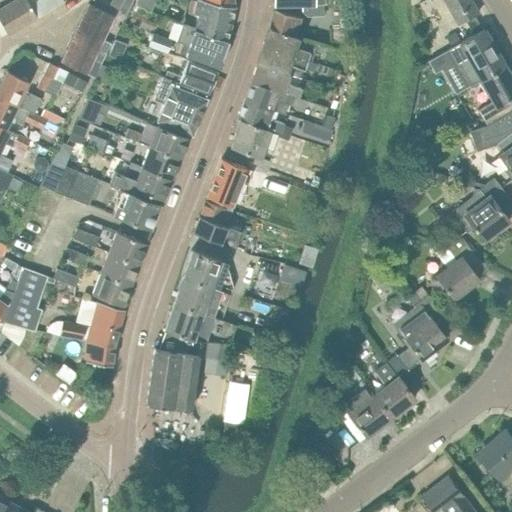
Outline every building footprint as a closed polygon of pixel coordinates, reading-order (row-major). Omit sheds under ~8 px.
[(0,21),(7,34),(65,0),(14,0),(0,8),(0,21)] [(125,11),(129,0),(112,0),(110,4),(125,11)] [(149,11),(153,0),(136,0),(135,5),(149,11)] [(227,39),(234,6),(232,6),(201,0),(196,0),(193,14),(197,15),(193,27),(211,33),(227,39)] [(273,0),(274,3),(289,3),(289,7),(298,10),(323,10),(323,0),(273,0)] [(482,29),(474,15),(478,13),(470,0),(443,0),(459,25),(466,21),(473,35),(482,29)] [(114,16),(105,11),(88,3),(76,27),(102,40),(114,16)] [(296,36),(302,19),(274,9),(268,28),(296,36)] [(219,67),(222,57),(228,41),(227,40),(227,39),(211,33),(193,27),(182,23),(176,41),(182,43),(179,52),(200,60),(219,67)] [(76,27),(60,61),(79,70),(86,73),(95,78),(106,54),(111,44),(102,40),(76,27)] [(310,61),(317,43),(296,36),(268,28),(262,46),(298,57),(307,60),(310,61)] [(488,40),(482,30),(482,29),(473,35),(460,42),(452,47),(449,48),(471,84),(480,79),(480,78),(493,71),(504,64),(489,39),(488,40)] [(167,53),(172,41),(153,33),(148,46),(167,53)] [(120,60),(126,44),(115,40),(109,55),(120,60)] [(300,78),(303,69),(307,60),(298,57),(262,46),(256,65),(300,78)] [(209,94),(217,71),(199,64),(183,57),(180,66),(184,67),(181,75),(167,70),(165,77),(178,82),(193,87),(209,94)] [(56,97),(62,84),(61,83),(65,76),(57,72),(59,67),(48,62),(36,87),(56,97)] [(485,125),(511,109),(511,104),(508,98),(511,96),(511,78),(504,64),(493,71),(480,78),(480,79),(493,101),(477,110),(485,125)] [(297,97),(300,88),(297,87),(300,78),(256,65),(250,83),(293,96),(297,97)] [(6,70),(0,83),(0,95),(34,113),(41,97),(24,89),(28,80),(25,78),(6,70)] [(164,77),(163,77),(154,99),(164,103),(157,120),(174,127),(192,135),(207,98),(191,92),(193,87),(178,82),(165,77),(164,77)] [(357,95),(358,79),(345,79),(344,95),(357,95)] [(291,105),(293,96),(250,83),(243,100),(284,113),(287,104),(291,105)] [(92,110),(108,113),(111,94),(95,91),(92,110)] [(0,95),(0,125),(8,129),(9,129),(13,120),(21,124),(23,119),(36,125),(37,128),(41,130),(46,119),(39,116),(34,113),(0,95)] [(280,132),(284,124),(287,114),(284,113),(243,100),(236,117),(239,118),(269,128),(278,132),(278,131),(280,132)] [(39,116),(46,119),(55,124),(64,120),(64,119),(43,108),(39,116)] [(334,121),(335,111),(330,109),(328,115),(325,115),(322,127),(331,129),(334,121)] [(511,109),(485,125),(469,131),(477,150),(497,143),(503,152),(500,154),(501,155),(497,159),(505,170),(509,167),(511,170),(511,109)] [(230,146),(259,156),(269,128),(239,118),(230,146)] [(81,143),(87,129),(76,124),(70,138),(81,143)] [(179,157),(187,137),(188,137),(169,129),(158,124),(150,145),(179,157)] [(8,129),(0,125),(0,167),(7,171),(13,160),(0,153),(0,146),(2,142),(12,146),(13,144),(25,150),(30,139),(9,129),(8,129)] [(101,126),(99,136),(118,140),(121,130),(101,126)] [(329,143),(333,130),(331,129),(322,127),(321,126),(317,138),(329,143)] [(138,141),(141,133),(128,128),(125,136),(138,141)] [(65,165),(73,146),(62,141),(52,161),(40,185),(55,191),(65,166),(65,165)] [(171,178),(179,157),(150,145),(142,165),(141,166),(171,178)] [(231,205),(238,186),(246,167),(221,158),(206,195),(231,205)] [(171,178),(141,166),(142,165),(131,161),(126,174),(115,170),(110,184),(122,189),(122,188),(152,200),(153,197),(162,201),(171,178)] [(77,169),(65,165),(65,166),(55,191),(66,195),(77,169)] [(7,171),(0,167),(0,200),(7,186),(17,192),(23,182),(11,176),(12,175),(7,172),(7,171)] [(77,169),(66,195),(72,198),(82,172),(77,169)] [(82,172),(72,198),(78,200),(88,174),(82,172)] [(89,204),(99,178),(88,174),(78,200),(89,204)] [(312,175),(309,185),(310,185),(311,186),(316,188),(319,178),(312,175)] [(511,203),(511,201),(501,188),(493,177),(485,184),(478,189),(474,187),(472,196),(456,207),(456,217),(467,231),(474,226),(483,239),(508,220),(502,211),(511,203)] [(478,189),(485,184),(471,180),(466,184),(474,187),(478,189)] [(151,229),(160,205),(151,202),(152,200),(122,188),(122,189),(112,213),(132,222),(151,229)] [(235,239),(238,231),(239,230),(225,225),(231,210),(223,207),(205,199),(192,231),(219,242),(222,233),(235,239)] [(96,246),(100,236),(77,228),(73,238),(96,246)] [(138,262),(146,242),(128,235),(117,230),(108,251),(138,262)] [(453,297),(477,278),(475,274),(486,265),(468,241),(462,233),(446,244),(436,252),(447,266),(436,275),(453,297)] [(312,268),(317,249),(304,245),(298,264),(312,268)] [(86,266),(90,256),(68,247),(64,257),(86,266)] [(217,288),(226,261),(191,249),(182,275),(217,288)] [(130,283),(138,262),(108,251),(101,271),(130,283)] [(281,279),(286,265),(271,259),(266,273),(281,279)] [(37,307),(44,275),(21,267),(16,280),(3,321),(5,323),(35,330),(42,309),(37,307)] [(76,286),(80,276),(58,268),(53,277),(76,286)] [(121,304),(130,283),(101,271),(92,293),(121,304)] [(222,318),(230,293),(217,288),(182,275),(173,302),(206,314),(222,318)] [(0,319),(3,321),(16,280),(11,278),(4,287),(0,283),(0,319)] [(421,286),(414,291),(419,297),(420,299),(427,294),(421,286)] [(415,306),(394,322),(402,333),(399,335),(408,347),(409,346),(412,349),(414,348),(421,357),(446,339),(443,335),(456,325),(447,320),(427,294),(420,299),(419,297),(414,291),(407,296),(413,304),(415,306)] [(114,346),(124,309),(97,302),(90,326),(62,320),(62,321),(57,321),(52,323),(48,327),(46,332),(87,340),(83,362),(112,366),(114,346)] [(229,343),(235,324),(221,319),(222,318),(206,314),(173,302),(164,328),(165,329),(198,341),(199,339),(206,339),(229,343)] [(277,309),(273,320),(285,324),(287,325),(291,313),(289,313),(277,309)] [(197,350),(198,341),(165,329),(158,348),(154,348),(146,404),(190,410),(198,354),(195,354),(195,350),(197,350)] [(205,359),(204,372),(225,375),(227,362),(229,345),(208,342),(205,359)] [(390,417),(414,398),(406,387),(415,379),(396,354),(381,365),(393,379),(373,394),(373,395),(390,417)] [(75,396),(83,388),(65,373),(58,382),(75,396)] [(373,394),(361,378),(347,390),(341,388),(335,411),(331,425),(342,427),(346,412),(349,413),(354,419),(366,435),(390,417),(373,395),(373,394)] [(223,422),(221,435),(236,438),(238,424),(223,422)] [(511,437),(507,431),(480,454),(493,469),(500,477),(511,467),(511,437)] [(330,449),(320,457),(328,467),(338,459),(330,449)] [(315,474),(317,473),(324,467),(317,458),(308,465),(315,474)] [(476,511),(449,476),(423,495),(436,511),(476,511)] [(32,511),(30,511),(13,503),(0,496),(0,511),(45,511),(36,507),(32,511)]
